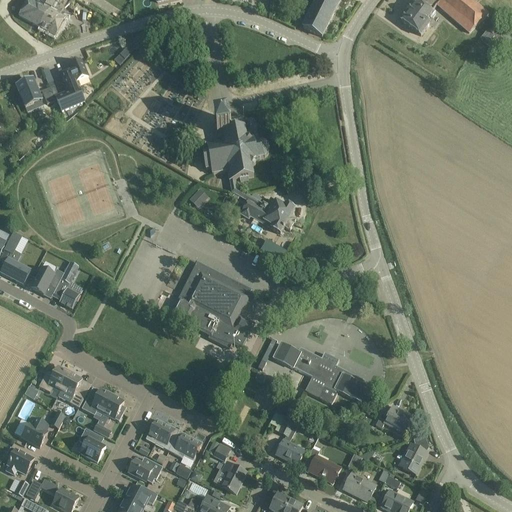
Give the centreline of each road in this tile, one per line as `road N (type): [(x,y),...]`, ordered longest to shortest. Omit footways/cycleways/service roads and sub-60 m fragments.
road 1 (tertiary): [(459,470),(374,246),(341,56)]
road 2 (unclassified): [(0,73),(195,11),(232,13),(341,56)]
road 3 (residential): [(151,395),(70,355),(57,315),(0,284)]
road 4 (residential): [(98,498),(44,469),(53,452),(107,481)]
road 5 (residential): [(246,511),(273,475),(349,511)]
